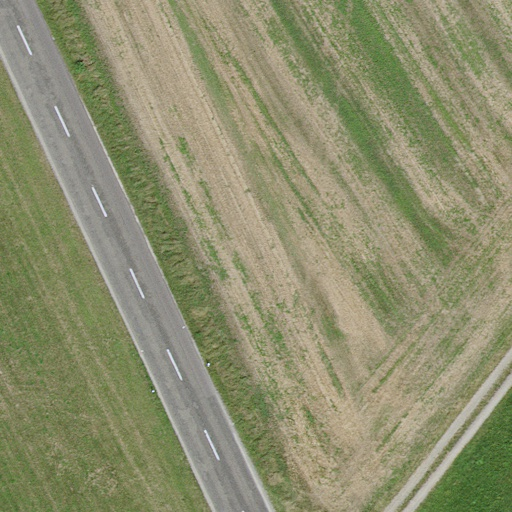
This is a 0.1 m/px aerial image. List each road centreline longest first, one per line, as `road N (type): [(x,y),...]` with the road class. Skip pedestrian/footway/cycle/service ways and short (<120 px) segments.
road 1 (tertiary): [(243,511),(10,0)]
road 2 (track): [(511,362),(393,511)]
